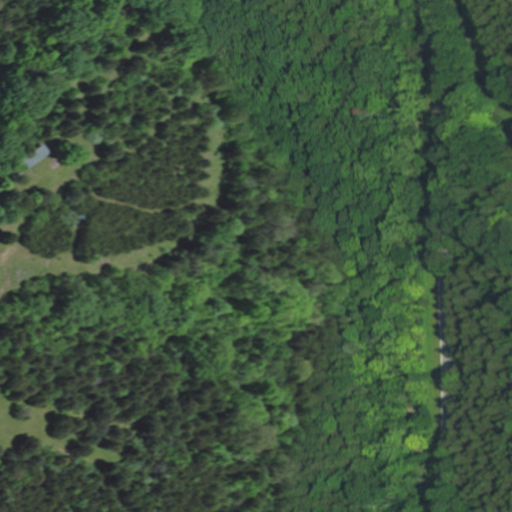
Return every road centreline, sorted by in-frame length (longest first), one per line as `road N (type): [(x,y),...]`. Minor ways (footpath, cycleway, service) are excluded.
road 1 (tertiary): [(440,511),(446,164),(438,74),(419,0)]
road 2 (track): [(8,189),(0,196),(41,440),(87,468)]
